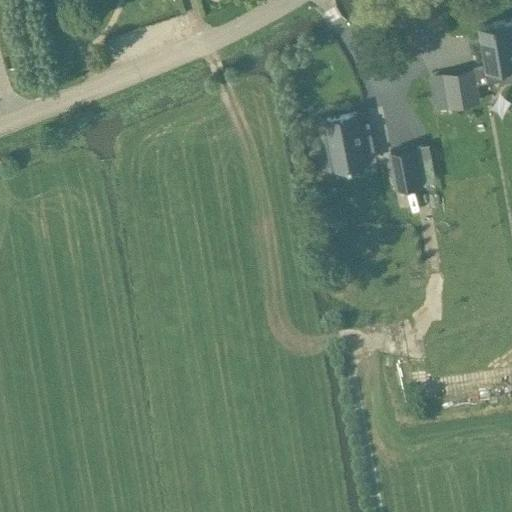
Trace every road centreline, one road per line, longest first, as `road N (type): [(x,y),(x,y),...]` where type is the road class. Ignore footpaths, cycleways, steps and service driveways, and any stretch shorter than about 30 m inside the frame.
road 1 (track): [(373,511),(346,350),(418,332),(431,304),(433,246),(420,195)]
road 2 (tertiary): [(0,125),(287,0)]
